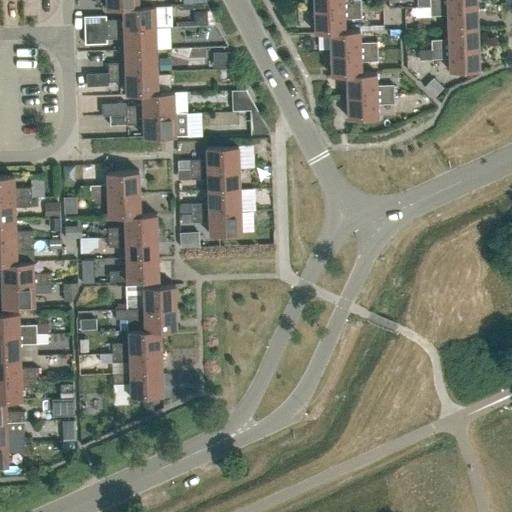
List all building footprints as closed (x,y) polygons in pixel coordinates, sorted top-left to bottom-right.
[(360,0),(313,0),(314,10),(361,8),(360,0)] [(84,29),(106,29),(156,27),(155,4),(139,5),(139,6),(122,6),(123,7),(123,19),(106,19),(106,15),(84,16),(84,29)] [(430,15),(447,15),(448,26),(477,25),(477,4),(430,5),(430,15)] [(314,10),(315,32),(329,31),(345,30),(344,30),(344,18),(361,18),(361,8),(314,10)] [(373,8),(373,19),(382,18),(382,8),(373,8)] [(448,38),(431,39),(431,48),(478,47),(477,25),(448,26),(448,38)] [(156,48),(156,27),(106,29),(84,29),(85,43),(107,43),(106,38),(124,37),(124,49),(156,48)] [(377,51),(377,41),(360,42),(359,29),(344,30),(345,30),(329,31),(330,52),(377,51)] [(195,56),(194,40),(181,41),(182,56),(195,56)] [(449,70),(479,69),(478,47),(431,48),(432,58),(449,58),(449,70)] [(125,62),(107,62),(108,72),(157,70),(156,48),(124,49),(125,62)] [(360,61),(378,60),(377,51),(330,52),(331,75),(346,74),(346,73),(361,73),(361,72),(360,61)] [(142,92),(158,92),(158,91),(157,70),(108,72),(86,73),(87,85),(108,85),(108,81),(125,81),(126,93),(142,93),(142,92)] [(376,84),(376,72),(361,72),(361,73),(346,73),(346,74),(347,95),(394,93),(393,84),(376,84)] [(250,110),(257,110),(245,88),(238,88),(233,88),(233,111),(250,110)] [(125,102),(101,103),(102,115),(109,115),(125,114),(175,113),(174,90),(170,90),(158,91),(158,92),(142,92),(142,93),(142,104),(125,105),(125,102)] [(347,95),(347,117),(377,116),(377,104),(394,103),(394,93),(347,95)] [(125,114),(109,115),(110,125),(126,124),(143,123),(143,136),(160,135),(176,135),(187,134),(186,112),(175,113),(125,114)] [(206,159),(189,159),(190,169),(239,167),(238,145),(206,146),(206,159)] [(178,168),(190,168),(189,159),(178,160),(178,168)] [(208,190),(240,189),(239,167),(190,169),(190,178),(207,178),(208,190)] [(182,179),(190,178),(190,169),(178,169),(178,173),(182,173),(182,179)] [(107,184),(90,184),(90,194),(139,192),(139,170),(106,171),(107,184)] [(14,174),(0,174),(0,197),(32,196),(31,186),(14,187),(14,174)] [(191,212),(241,210),(240,189),(208,190),(208,202),(191,202),(191,211),(191,212)] [(90,204),(108,203),(108,216),(124,215),(124,214),(140,214),(140,213),(139,192),(90,194),(90,204)] [(15,206),(32,206),(32,196),(0,197),(0,218),(15,218),(15,206)] [(64,197),(64,213),(76,212),(76,196),(64,197)] [(191,211),(191,202),(182,203),(180,206),(180,212),(191,211)] [(209,234),(241,232),(241,210),(191,212),(192,222),(209,221),(209,234)] [(125,226),(107,227),(108,237),(157,235),(156,213),(140,213),(140,214),(124,214),(124,215),(125,226)] [(33,230),(16,230),(15,218),(0,218),(0,240),(33,239),(33,230)] [(72,228),(71,244),(90,244),(90,228),(72,228)] [(198,233),(180,233),(180,247),(198,246),(198,233)] [(108,246),(125,246),(126,258),(158,256),(157,235),(108,237),(108,246)] [(0,240),(0,262),(1,263),(1,262),(17,261),(16,249),(33,249),(33,239),(0,240)] [(60,239),(49,240),(49,249),(60,248),(60,239)] [(46,262),(62,262),(62,252),(46,251),(46,262)] [(109,270),(109,280),(159,279),(158,256),(126,258),(126,270),(109,270)] [(82,259),(82,280),(94,279),(93,259),(82,259)] [(51,282),(50,272),(33,273),(33,260),(17,261),(1,262),(1,263),(1,284),(51,282)] [(77,281),(63,282),(63,300),(72,299),(77,289),(77,281)] [(1,284),(2,306),(34,305),(34,292),(51,291),(51,282),(1,284)] [(143,298),(126,299),(126,308),(176,306),(175,284),(143,285),(143,298)] [(176,306),(126,308),(116,309),(116,318),(127,318),(127,329),(128,329),(144,329),(160,329),(177,329),(176,306)] [(19,324),(19,311),(0,311),(0,334),(37,333),(36,323),(19,324)] [(76,318),(76,330),(102,330),(102,318),(76,318)] [(48,323),(36,323),(37,333),(48,333),(48,323)] [(128,342),(111,343),(112,352),(161,350),(160,329),(144,329),(128,329),(128,342)] [(20,343),(37,343),(37,333),(0,334),(0,355),(20,355),(20,343)] [(112,352),(112,362),(129,361),(130,373),(162,372),(161,350),(112,352)] [(38,367),(21,367),(20,355),(0,355),(0,377),(38,376),(38,367)] [(130,396),(163,394),(162,372),(130,373),(112,373),(113,383),(130,383),(130,396)] [(21,386),(38,386),(38,376),(0,377),(0,399),(6,399),(6,400),(22,399),(21,386)] [(73,384),(64,385),(64,397),(74,396),(73,384)] [(60,398),(60,415),(74,415),(74,398),(60,398)] [(23,421),(23,411),(6,411),(6,400),(6,399),(0,399),(0,420),(6,421),(23,421)] [(75,419),(62,419),(63,440),(75,439),(75,419)] [(0,442),(24,442),(24,432),(7,433),(6,421),(0,420),(0,442)] [(8,452),(25,451),(24,442),(0,442),(0,464),(8,465),(8,452)]
